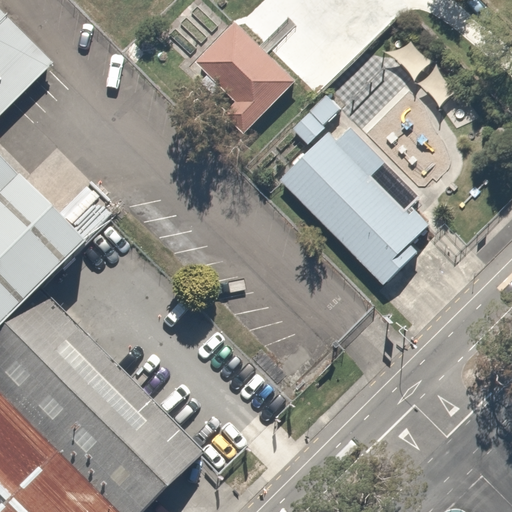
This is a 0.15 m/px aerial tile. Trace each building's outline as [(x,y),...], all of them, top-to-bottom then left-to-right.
[(0,335),(42,293),(89,247),(0,156),(0,122),(56,68),(0,11),(0,335)] [(277,77),(222,22),(179,65),(216,101),(202,114),(221,133),(277,77)] [(406,33),(388,52),(412,76),(431,57),(406,33)] [(433,64),(417,81),(441,104),(457,87),(433,64)] [(409,236),(306,135),(260,181),(363,283),(409,236)] [(42,293),(0,335),(0,398),(115,511),(148,511),(206,455),(42,293)] [(115,511),(0,398),(0,511),(115,511)]
